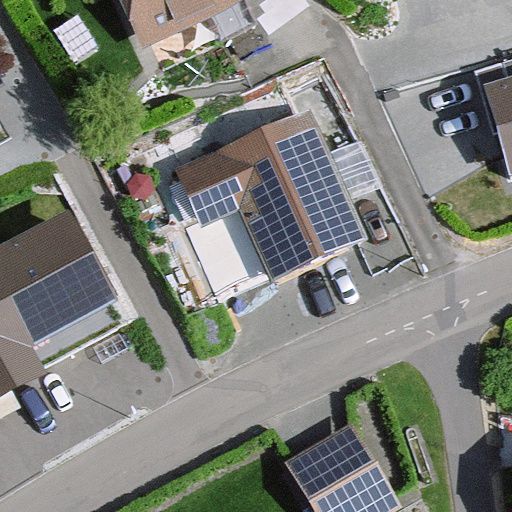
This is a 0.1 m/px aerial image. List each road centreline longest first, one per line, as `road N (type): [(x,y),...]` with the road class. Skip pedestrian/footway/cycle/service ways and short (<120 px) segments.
road 1 (residential): [(52,511),(156,448),(436,310)]
road 2 (residential): [(436,310),(476,511)]
